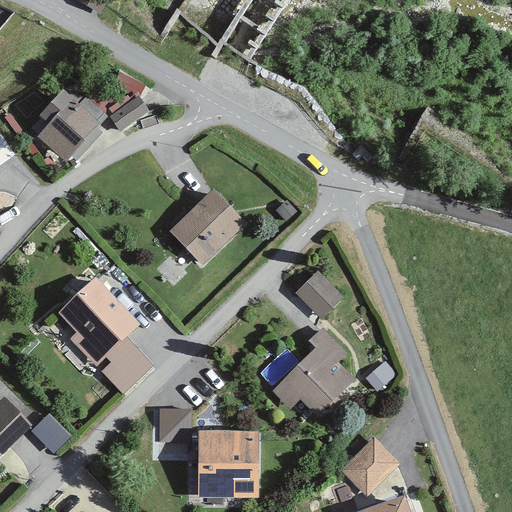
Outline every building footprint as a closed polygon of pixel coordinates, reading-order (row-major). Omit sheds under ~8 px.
[(74,85),(63,90),(40,115),(49,123),(37,136),(66,162),(108,116),(74,85)] [(139,96),(110,116),(120,131),(150,111),(139,96)] [(248,222),(215,187),(168,231),(200,266),(248,222)] [(343,300),(322,270),(295,289),(316,319),(343,300)] [(141,324),(96,277),(58,313),(77,333),(70,339),(97,367),(106,358),(128,337),(141,324)] [(349,353),(323,327),(310,340),(317,348),(274,390),(292,408),(301,399),(318,417),(356,379),(340,362),(349,353)] [(302,334),(263,373),(277,386),(316,347),(302,334)] [(154,365),(128,337),(106,358),(111,362),(101,371),(123,395),(154,365)] [(397,374),(385,361),(366,378),(378,392),(397,374)] [(0,400),(0,467),(3,465),(0,462),(0,451),(32,423),(6,395),(0,400)] [(192,409),(160,409),(159,442),(191,442),(192,409)] [(50,410),(32,429),(56,450),(73,432),(50,410)] [(259,498),(260,432),(200,431),(199,497),(259,498)] [(400,462),(374,437),(342,470),(367,495),(400,462)] [(410,511),(404,496),(358,511),(410,511)]
